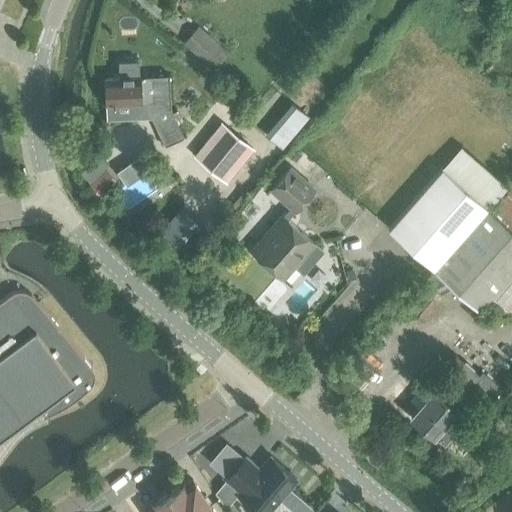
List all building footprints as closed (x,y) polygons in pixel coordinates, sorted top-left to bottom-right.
[(229,52),(199,25),(184,42),(214,69),(229,52)] [(119,76),(104,77),(106,104),(141,102),(146,105),(165,145),(184,137),(170,108),(169,75),(139,76),(139,60),(118,61),(119,76)] [(294,105),(281,120),(296,132),(308,117),(294,105)] [(194,155),(226,181),(253,149),(221,122),(194,155)] [(304,151),(294,144),(286,153),(295,161),(304,151)] [(511,317),(511,184),(490,209),(488,208),(508,186),(461,146),(442,167),(388,228),(480,308),(490,297),(511,317)] [(88,181),(101,195),(117,180),(104,167),(88,181)] [(314,242),(287,219),(314,189),(290,167),(271,188),(291,206),(283,215),(282,214),(251,249),(283,277),(314,242)] [(0,437),(40,408),(44,414),(44,415),(51,412),(58,409),(64,406),(70,402),(76,398),(82,393),(85,390),(88,387),(91,384),(94,378),(94,372),(92,366),(84,356),(32,295),(26,290),(18,289),(10,293),(0,299),(0,437)] [(440,382),(411,415),(433,435),(453,413),(463,421),(472,411),(477,415),(487,404),(494,397),(492,395),(501,384),(486,371),(481,377),(463,361),(442,384),(440,382)] [(226,478),(215,490),(225,505),(236,492),(259,511),(266,511),(279,498),(294,511),(307,511),(312,507),(288,488),(296,478),(270,455),(259,468),(245,456),(244,457),(227,477),(226,478)] [(185,481),(168,493),(181,511),(215,511),(192,479),(186,483),(185,481)] [(181,511),(168,493),(151,505),(152,507),(146,511),(147,511),(181,511)]
